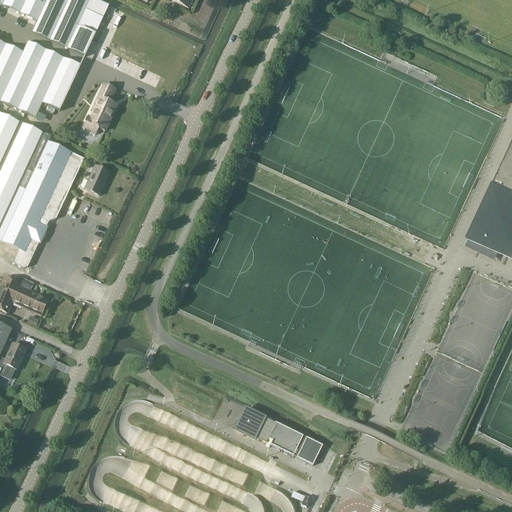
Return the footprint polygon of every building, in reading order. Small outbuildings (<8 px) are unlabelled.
[(0,0),(0,5),(37,22),(32,33),(85,58),(95,35),(89,32),(93,24),(99,27),(102,19),(85,11),(90,0),(0,0)] [(188,9),(192,0),(169,0),(170,0),(188,9)] [(0,42),(0,102),(35,119),(42,104),(59,112),(80,67),(27,42),(22,53),(0,42)] [(94,112),(91,119),(89,118),(84,129),(95,134),(98,129),(105,132),(116,107),(105,102),(107,99),(110,98),(114,90),(104,86),(93,111),(94,112)] [(0,231),(45,136),(0,114),(0,231)] [(84,160),(48,144),(50,138),(45,136),(0,231),(0,242),(18,251),(12,265),(23,270),(28,268),(41,241),(40,239),(42,233),(44,232),(49,223),(56,220),(84,160)] [(511,141),(497,172),(466,240),(496,253),(497,254),(499,254),(501,255),(503,255),(504,255),(506,255),(508,255),(509,254),(511,253),(511,252),(511,141)] [(109,174),(106,172),(95,168),(88,183),(83,181),(80,188),(85,190),(84,191),(98,197),(109,174)] [(0,286),(0,311),(7,314),(11,303),(28,310),(29,312),(33,314),(35,313),(41,316),(48,300),(30,292),(18,287),(20,285),(4,278),(0,286)] [(20,285),(18,287),(30,292),(33,285),(22,280),(20,285)] [(30,317),(26,324),(35,328),(39,321),(30,317)] [(0,326),(0,375),(3,376),(10,379),(14,370),(16,371),(26,350),(13,345),(6,361),(3,367),(0,366),(0,355),(11,331),(0,326)] [(245,409),(235,431),(255,440),(255,439),(266,444),(268,440),(272,442),(270,446),(313,467),(323,447),(245,409)]
